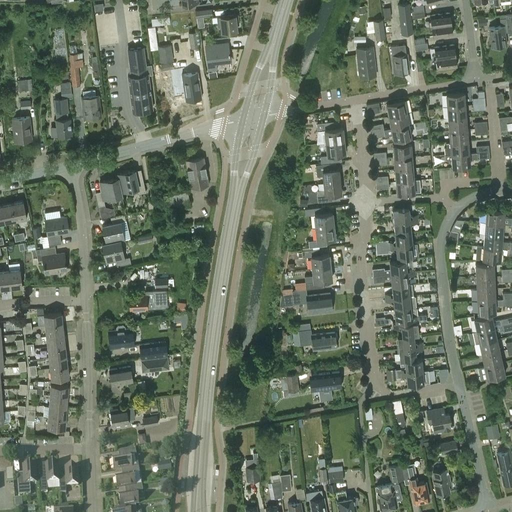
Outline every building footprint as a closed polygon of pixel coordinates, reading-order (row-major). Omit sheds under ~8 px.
[(409,19),(407,3),(397,4),(401,34),(410,34),(409,19)] [(364,5),(357,7),(359,14),(366,13),(364,5)] [(212,16),(212,9),(212,8),(195,10),(196,18),(212,16)] [(431,26),(451,23),(449,13),(430,15),(431,26)] [(511,31),(511,13),(506,15),(505,15),(505,18),(499,19),(500,27),(489,28),(492,48),(507,46),(505,32),(507,32),(511,31)] [(95,18),(98,45),(119,42),(115,14),(103,15),(103,17),(95,18)] [(237,30),(236,23),(238,23),(237,14),(217,17),(218,25),(220,24),(221,32),(237,30)] [(385,38),(382,19),(373,20),(375,39),(385,38)] [(452,34),(451,23),(431,26),(433,36),(452,34)] [(199,46),(197,31),(188,33),(190,48),(199,46)] [(217,50),(216,44),(205,45),(208,70),(216,69),(215,63),(230,61),(228,48),(217,50)] [(390,46),(391,55),(393,74),(409,72),(406,44),(390,46)] [(435,58),(455,55),(453,44),(434,47),(435,58)] [(172,61),(171,55),(170,45),(158,46),(160,62),(172,61)] [(128,48),(130,68),(132,68),(133,75),(129,75),(128,75),(132,111),(152,108),(148,74),(152,74),(151,64),(145,65),(143,46),(128,48)] [(356,49),(359,77),(375,75),(372,47),(356,49)] [(82,53),(70,54),(73,85),(81,84),(81,79),(80,79),(78,65),(83,64),(82,53)] [(456,66),(455,55),(435,58),(437,68),(456,66)] [(161,64),(162,71),(173,69),(172,62),(161,64)] [(182,82),(183,88),(192,87),(191,82),(198,81),(197,73),(183,76),(183,72),(174,74),(175,83),(182,82)] [(18,81),(19,90),(33,88),(31,79),(18,81)] [(192,87),(183,88),(185,101),(201,99),(198,81),(191,82),(192,87)] [(485,104),(484,91),(477,91),(478,97),(472,98),(472,105),(485,104)] [(447,107),(465,105),(464,92),(446,94),(447,107)] [(81,98),(83,119),(101,117),(98,96),(81,98)] [(51,137),(57,136),(72,135),(70,118),(69,119),(67,98),(54,98),(56,120),(56,126),(50,127),(51,137)] [(406,112),(404,100),(386,103),(389,116),(406,112)] [(378,102),(366,104),(368,114),(380,112),(378,102)] [(448,118),(466,117),(465,105),(447,107),(448,118)] [(511,109),(511,110),(511,113),(511,116),(510,117),(510,115),(498,117),(499,124),(506,123),(506,122),(511,121),(511,109)] [(391,127),(409,124),(406,112),(389,116),(391,127)] [(12,119),(14,142),(32,140),(29,117),(12,119)] [(466,117),(448,118),(449,130),(467,129),(466,117)] [(343,141),(341,127),(329,129),(328,122),(316,123),(317,131),(317,143),(325,142),(325,143),(343,141)] [(371,132),(384,129),(382,123),(370,125),(371,132)] [(371,132),(373,138),(385,135),(385,136),(392,134),(393,140),(411,137),(409,124),(391,127),(384,129),(371,132)] [(446,143),(468,141),(467,129),(449,130),(450,142),(446,142),(446,143)] [(511,139),(501,141),(502,147),(511,146),(511,139)] [(343,141),(325,143),(326,156),(320,156),(319,156),(320,163),(332,162),(332,155),(344,153),(343,141)] [(446,143),(446,148),(444,148),(445,155),(469,153),(468,141),(446,143)] [(394,158),(412,156),(411,143),(393,144),(394,158)] [(445,155),(445,158),(447,160),(451,160),(452,167),(470,165),(469,159),(489,157),(489,151),(476,152),(469,153),(445,155)] [(204,156),(185,159),(190,188),(209,185),(204,156)] [(395,170),(413,168),(412,156),(394,158),(395,170)] [(339,180),(338,169),(327,170),(326,164),(315,165),(317,177),(321,176),(322,183),(339,180)] [(413,168),(395,170),(396,181),(414,180),(414,179),(413,168)] [(139,169),(115,174),(120,196),(121,195),(120,192),(137,188),(138,193),(144,192),(139,169)] [(102,200),(120,196),(115,174),(116,178),(98,182),(100,191),(94,193),(97,206),(103,205),(102,200)] [(414,180),(396,181),(396,193),(420,191),(419,179),(414,179),(414,180)] [(339,180),(322,183),(323,190),(316,191),(318,202),(333,200),(332,194),(340,193),(339,180)] [(168,209),(190,205),(187,190),(166,195),(168,209)] [(12,203),(15,220),(26,218),(23,201),(12,203)] [(12,203),(1,205),(5,222),(15,220),(12,203)] [(115,206),(101,208),(101,216),(116,214),(115,206)] [(393,221),(418,219),(418,215),(411,215),(409,213),(408,207),(392,209),(393,221)] [(333,226),(332,212),(320,213),(319,208),(305,209),(305,215),(314,214),(316,227),(333,226)] [(510,225),(511,224),(511,218),(511,217),(504,216),(504,211),(486,209),(485,222),(503,224),(510,224),(510,225)] [(111,222),(101,224),(105,242),(121,238),(121,241),(125,240),(125,239),(130,238),(128,229),(123,230),(121,221),(125,220),(124,214),(110,217),(111,222)] [(61,243),(60,234),(68,233),(66,217),(44,221),(48,246),(61,243)] [(450,234),(457,237),(464,221),(456,218),(450,234)] [(418,219),(393,221),(395,234),(410,232),(410,226),(412,224),(418,223),(418,219)] [(484,234),(502,236),(503,224),(485,222),(484,234)] [(333,226),(316,227),(317,240),(308,240),(309,247),(323,246),(323,239),(335,238),(333,226)] [(376,248),(412,244),(410,232),(395,234),(395,240),(394,241),(388,242),(387,240),(375,241),(376,248)] [(508,248),(511,248),(511,242),(509,242),(509,241),(502,241),(502,236),(484,234),(483,246),(501,248),(508,248)] [(105,242),(101,243),(106,263),(116,261),(117,266),(131,262),(129,257),(125,258),(121,241),(121,238),(105,242)] [(412,244),(376,248),(376,254),(389,253),(389,251),(394,250),(397,252),(397,257),(418,255),(417,243),(412,244)] [(483,246),(477,245),(476,258),(482,258),(500,260),(501,248),(483,246)] [(43,248),(36,249),(38,260),(42,260),(44,273),(67,269),(64,251),(56,252),(55,246),(49,247),(43,248)] [(312,269),(330,267),(329,254),(316,255),(315,249),(301,251),(302,257),(311,256),(312,269)] [(373,276),(415,271),(415,267),(408,268),(406,266),(405,260),(389,261),(390,269),(384,269),(384,267),(372,269),(373,276)] [(476,276),(494,275),(493,263),(475,264),(476,276)] [(313,275),(304,276),(306,289),(319,287),(318,281),(331,279),(330,267),(312,269),(313,275)] [(9,271),(11,288),(22,287),(20,270),(9,271)] [(9,271),(0,271),(0,287),(0,289),(11,288),(9,271)] [(392,286),(408,284),(407,279),(410,278),(409,276),(416,275),(415,271),(373,276),(373,283),(385,281),(385,279),(391,278),(392,286)] [(494,275),(476,276),(477,289),(494,288),(494,275)] [(166,286),(166,283),(166,277),(154,278),(154,286),(166,286)] [(385,299),(414,296),(414,295),(413,295),(412,284),(408,284),(392,286),(393,295),(390,296),(390,294),(384,294),(385,299)] [(494,288),(477,289),(477,300),(495,299),(494,288)] [(292,293),(281,295),(279,306),(307,302),(308,313),(332,310),(330,292),(306,295),(305,289),(291,291),(292,293)] [(145,293),(128,294),(129,310),(155,309),(155,303),(161,302),(160,290),(151,290),(151,291),(145,291),(145,293)] [(394,310),(416,307),(415,307),(415,306),(416,306),(415,297),(414,297),(414,296),(385,299),(385,303),(391,302),(391,300),(393,300),(394,310)] [(511,298),(502,299),(495,299),(477,300),(478,313),(496,312),(495,305),(503,305),(511,305),(511,298)] [(176,311),(184,312),(184,303),(177,302),(176,311)] [(396,322),(405,321),(405,322),(405,324),(416,323),(416,322),(417,322),(426,321),(426,314),(417,315),(416,307),(394,310),(396,321),(396,322)] [(44,325),(62,323),(61,312),(43,314),(44,325)] [(181,322),(182,327),(188,326),(187,313),(173,315),(174,323),(181,322)] [(501,325),(511,322),(511,316),(493,321),(491,315),(474,319),(476,331),(494,327),(501,325)] [(417,322),(416,322),(416,323),(405,324),(405,322),(405,321),(396,322),(396,324),(392,325),(393,329),(399,328),(399,326),(401,326),(402,336),(397,336),(397,337),(401,337),(412,336),(413,336),(413,335),(418,335),(417,322)] [(511,322),(501,325),(503,331),(511,329),(511,322)] [(44,325),(45,336),(63,334),(62,323),(44,325)] [(115,326),(115,329),(107,330),(110,349),(134,345),(132,327),(124,328),(124,325),(122,324),(116,324),(115,326)] [(479,342),(497,339),(494,327),(476,331),(477,331),(472,332),(475,343),(479,342)] [(298,331),(299,344),(299,346),(311,344),(312,350),(336,347),(334,332),(310,335),(310,329),(298,331)] [(45,336),(47,346),(64,344),(63,334),(45,336)] [(398,349),(423,346),(423,342),(417,343),(413,341),(413,336),(412,336),(401,337),(397,337),(398,348),(398,349)] [(482,354),(499,350),(497,339),(479,342),(482,354)] [(166,340),(139,344),(140,359),(168,355),(166,340)] [(47,346),(48,357),(66,355),(64,344),(47,346)] [(405,360),(414,359),(419,358),(419,359),(421,359),(420,358),(415,358),(415,355),(417,352),(424,351),(423,346),(398,349),(400,361),(405,360)] [(499,350),(482,354),(484,365),(502,362),(499,350)] [(48,357),(49,368),(67,366),(66,355),(48,357)] [(168,356),(140,359),(142,372),(169,369),(168,356)] [(421,359),(419,359),(419,358),(414,359),(405,360),(406,370),(403,370),(403,368),(396,369),(396,368),(386,369),(386,374),(398,373),(422,371),(421,359)] [(502,362),(484,365),(484,366),(478,368),(481,379),(505,374),(502,362)] [(68,377),(67,366),(49,368),(51,379),(68,377)] [(109,369),(111,385),(132,382),(130,366),(109,369)] [(422,371),(398,373),(398,376),(404,376),(403,374),(406,374),(407,384),(417,383),(423,383),(429,382),(428,370),(422,371)] [(312,374),(309,375),(311,390),(314,390),(318,389),(320,400),(332,398),(331,388),(341,387),(339,371),(312,374)] [(288,392),(299,390),(296,374),(286,375),(288,392)] [(49,394),(67,396),(68,385),(50,383),(49,394)] [(49,394),(48,405),(66,407),(67,396),(49,394)] [(399,399),(391,401),(396,426),(401,424),(403,426),(406,421),(404,420),(399,399)] [(48,405),(47,416),(65,417),(66,407),(48,405)] [(128,423),(127,420),(134,418),(132,406),(109,410),(112,426),(128,423)] [(441,430),(442,432),(452,430),(448,414),(441,415),(439,408),(426,411),(429,423),(432,422),(434,431),(441,430)] [(143,426),(157,423),(156,415),(142,418),(143,426)] [(64,428),(65,417),(47,416),(46,427),(64,428)] [(495,436),(493,425),(485,426),(488,438),(495,436)] [(404,428),(397,429),(399,438),(406,437),(404,428)] [(145,432),(138,433),(140,445),(147,444),(145,432)] [(439,443),(442,455),(457,452),(454,440),(439,443)] [(119,457),(111,458),(113,472),(121,470),(138,467),(135,448),(118,451),(119,457)] [(495,453),(497,461),(502,484),(511,481),(511,475),(511,474),(511,460),(510,450),(495,453)] [(169,462),(156,464),(158,473),(171,470),(169,462)] [(392,480),(395,480),(402,478),(399,464),(388,467),(391,481),(392,480)] [(23,476),(17,477),(18,496),(30,495),(30,484),(37,484),(36,465),(22,465),(22,473),(23,476)] [(58,483),(58,480),(57,465),(45,465),(45,476),(39,476),(40,491),(46,490),(46,483),(58,483)] [(245,467),(246,481),(259,480),(258,465),(245,467)] [(416,483),(415,477),(416,477),(415,471),(412,465),(400,467),(403,479),(404,479),(405,484),(409,483),(413,501),(420,499),(422,501),(425,500),(426,498),(428,498),(424,481),(416,483)] [(333,466),(328,467),(329,481),(343,480),(342,470),(333,470),(333,466)] [(122,475),(114,476),(117,490),(124,489),(142,486),(138,467),(121,470),(122,475)] [(64,479),(58,480),(58,483),(59,495),(65,494),(65,487),(77,487),(76,468),(63,469),(64,479)] [(434,477),(434,479),(431,479),(435,495),(449,492),(448,485),(450,484),(448,476),(447,476),(445,468),(435,470),(437,476),(434,477)] [(281,497),(281,491),(279,475),(279,474),(270,475),(271,483),(274,498),(281,497)] [(289,474),(279,475),(281,491),(290,490),(289,474)] [(395,480),(392,480),(393,484),(391,484),(391,483),(375,486),(377,493),(376,493),(379,508),(388,506),(390,508),(393,507),(395,505),(396,505),(395,500),(400,499),(401,497),(398,484),(396,483),(395,480)] [(125,493),(117,495),(120,508),(135,506),(139,505),(137,492),(143,491),(142,486),(124,489),(125,493)] [(321,489),(306,492),(306,500),(309,499),(311,511),(326,511),(323,496),(323,497),(321,489)] [(344,490),(335,491),(338,511),(354,511),(353,503),(357,503),(356,497),(353,498),(352,496),(346,497),(344,490)] [(286,504),(287,511),(300,511),(299,502),(286,504)]
